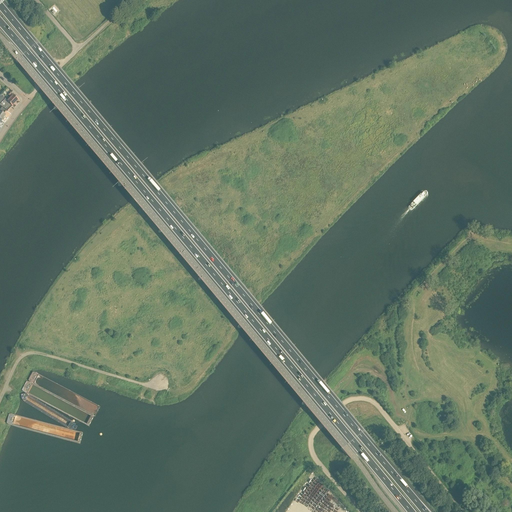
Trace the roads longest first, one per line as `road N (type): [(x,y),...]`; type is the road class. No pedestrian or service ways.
road 1 (motorway): [(424,511),(0,5)]
road 2 (motorway): [(0,21),(411,511)]
road 3 (unclassified): [(396,511),(0,36)]
road 4 (unclassified): [(0,397),(17,361),(34,351),(160,382)]
road 5 (unclassified): [(464,511),(374,402),(343,404)]
road 6 (unclassified): [(360,511),(310,448),(313,431),(343,404)]
